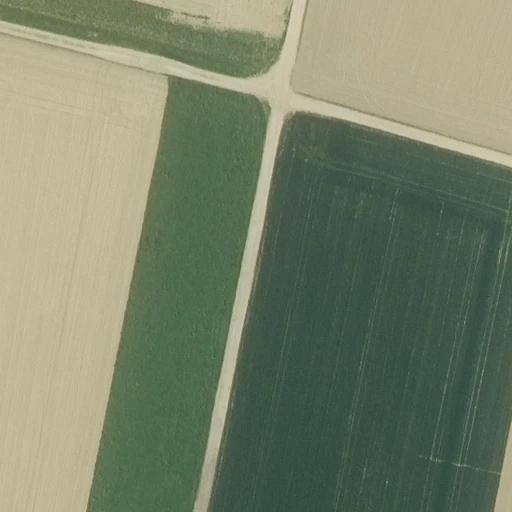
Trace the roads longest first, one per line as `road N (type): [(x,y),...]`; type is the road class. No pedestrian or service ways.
road 1 (track): [(0,38),(279,95),(511,165)]
road 2 (track): [(199,511),(298,0)]
